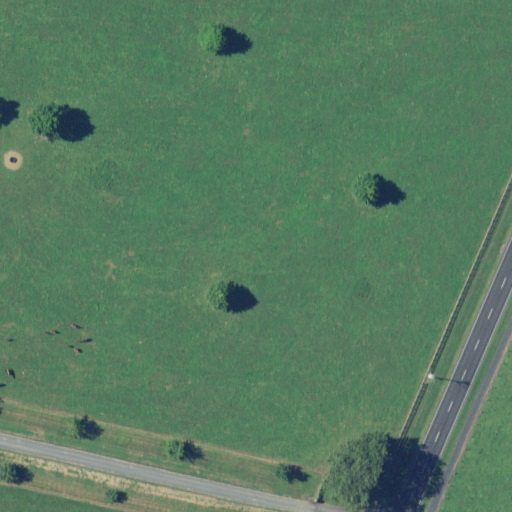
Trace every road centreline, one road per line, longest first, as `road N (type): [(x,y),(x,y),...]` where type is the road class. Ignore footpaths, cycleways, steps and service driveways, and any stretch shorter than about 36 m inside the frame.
road 1 (track): [(0,445),(316,511)]
road 2 (tertiary): [(406,511),(511,267)]
